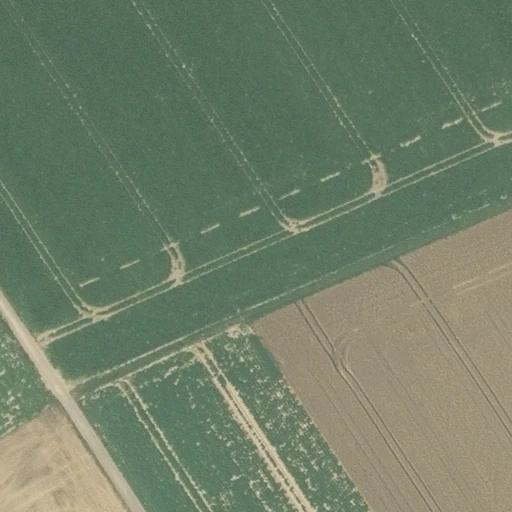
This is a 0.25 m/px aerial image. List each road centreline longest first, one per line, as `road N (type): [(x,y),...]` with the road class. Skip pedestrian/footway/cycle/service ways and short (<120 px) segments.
road 1 (track): [(58,395),(511,204)]
road 2 (track): [(135,511),(0,306)]
